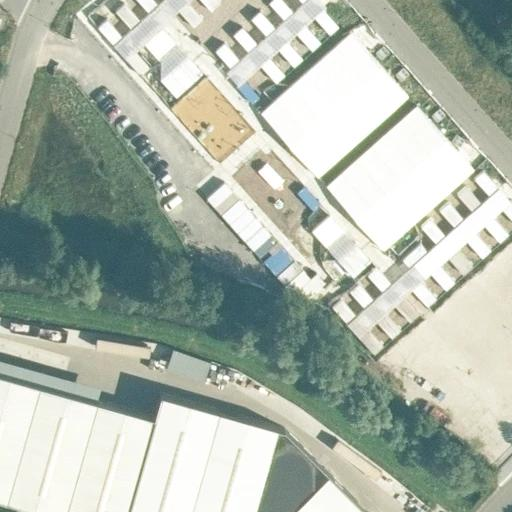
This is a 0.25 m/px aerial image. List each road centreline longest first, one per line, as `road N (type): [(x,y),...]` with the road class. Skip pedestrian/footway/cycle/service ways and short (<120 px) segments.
road 1 (unclassified): [(364,0),(511,165)]
road 2 (unclassified): [(0,152),(32,34),(51,0)]
